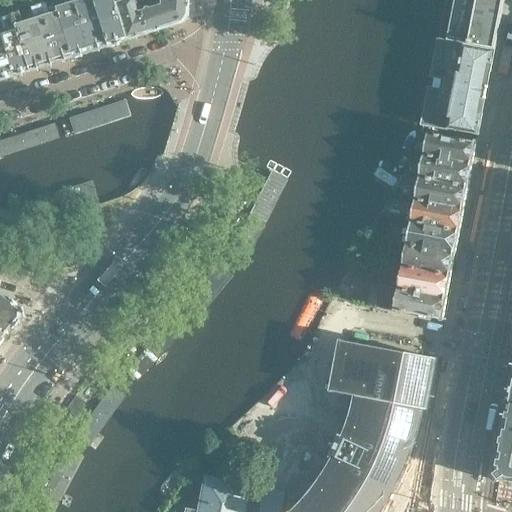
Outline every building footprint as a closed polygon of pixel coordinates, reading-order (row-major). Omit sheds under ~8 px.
[(102,47),(87,0),(69,6),(84,53),(102,47)] [(102,47),(120,41),(106,0),(87,0),(102,47)] [(106,0),(120,41),(122,41),(122,40),(132,37),(141,35),(141,34),(129,0),(106,0)] [(182,15),(182,13),(182,3),(183,0),(182,0),(181,0),(129,0),(141,34),(162,27),(163,28),(175,23),(175,24),(177,23),(182,15)] [(504,0),(447,0),(440,39),(495,50),(504,0)] [(66,59),(51,14),(45,16),(42,6),(35,9),(52,63),(66,59)] [(84,53),(69,6),(51,12),(51,14),(66,59),(84,53)] [(52,63),(35,9),(27,11),(30,20),(24,22),(38,67),(52,63)] [(38,67),(24,22),(18,24),(15,15),(7,17),(25,72),(38,67)] [(25,72),(7,17),(0,19),(0,21),(3,29),(0,30),(0,49),(9,77),(25,72)] [(482,114),(490,72),(491,72),(495,51),(439,40),(423,125),(479,135),(483,114),(482,114)] [(0,79),(9,77),(0,49),(0,79)] [(63,124),(63,126),(63,127),(64,129),(67,132),(68,132),(70,133),(73,133),(120,118),(122,117),(124,116),(126,114),(128,113),(129,111),(130,109),(131,107),(132,105),(130,104),(128,103),(126,102),(124,102),(122,101),(119,101),(117,101),(115,102),(67,117),(65,118),(64,120),(63,121),(63,124)] [(0,159),(59,139),(53,122),(0,140),(0,159)] [(473,165),(477,143),(429,134),(425,156),(473,165)] [(469,187),(473,165),(425,156),(421,179),(469,187)] [(222,258),(238,267),(289,180),(272,171),(222,258)] [(464,210),(469,187),(421,179),(417,201),(464,210)] [(460,232),(464,210),(417,201),(412,223),(460,232)] [(0,211),(0,232),(22,225),(16,206),(0,211)] [(456,254),(460,232),(412,223),(408,245),(456,254)] [(452,276),(456,254),(408,245),(404,267),(452,276)] [(447,298),(452,276),(404,267),(400,289),(447,298)] [(207,271),(204,274),(177,306),(192,319),(219,287),(221,283),(223,280),(223,278),(222,276),(221,274),(220,272),(219,271),(218,271),(217,270),(212,269),(211,270),(207,271)] [(447,298),(400,289),(380,286),(376,308),(443,320),(447,298)] [(19,317),(17,310),(0,295),(0,333),(3,335),(18,317),(19,317)] [(180,335),(167,323),(123,368),(135,381),(180,335)] [(415,438),(418,430),(419,423),(421,417),(422,409),(426,410),(436,360),(341,342),(332,392),(357,396),(356,404),(355,408),(354,412),(351,419),(349,426),(348,430),(345,437),(340,435),(330,456),(335,459),(333,462),(330,468),(326,474),(321,482),(316,488),(314,491),(309,497),(301,506),(295,511),(284,511),(254,506),(252,511),(380,511),(383,509),(385,506),(391,495),(393,491),(398,481),(402,483),(406,473),(402,471),(406,464),(408,460),(410,453),(412,449),(414,441),(415,438)] [(126,396),(112,384),(71,434),(85,445),(126,396)] [(511,482),(511,429),(504,428),(496,474),(495,474),(499,480),(500,480),(511,482)] [(83,457),(67,449),(38,501),(54,510),(83,457)] [(243,511),(248,486),(232,483),(232,479),(223,477),(222,482),(206,479),(200,511),(185,509),(184,511),(243,511)]
